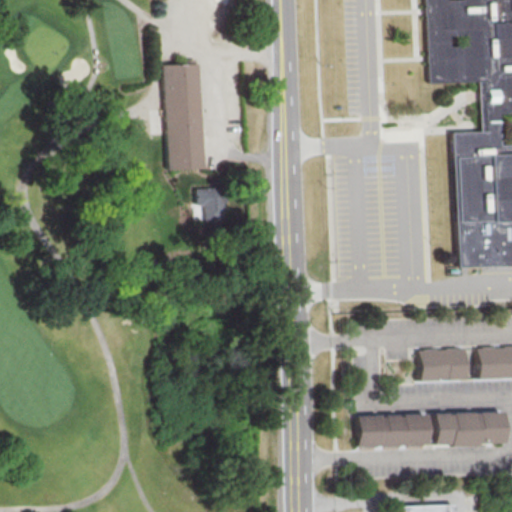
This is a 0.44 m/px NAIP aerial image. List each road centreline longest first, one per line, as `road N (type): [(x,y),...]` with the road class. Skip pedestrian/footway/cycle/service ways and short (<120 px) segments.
road 1 (tertiary): [(286,149),(298,511)]
road 2 (tertiary): [(283,0),(286,149)]
